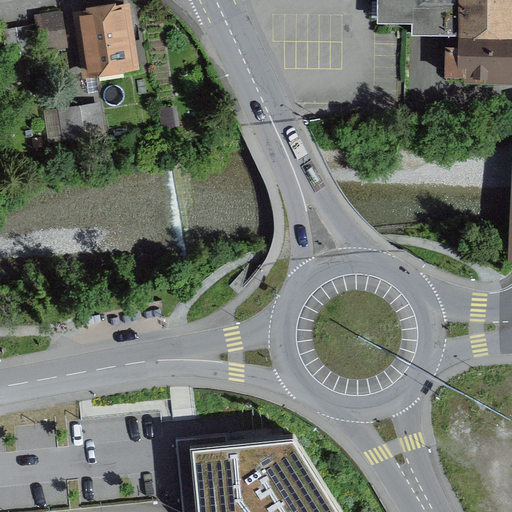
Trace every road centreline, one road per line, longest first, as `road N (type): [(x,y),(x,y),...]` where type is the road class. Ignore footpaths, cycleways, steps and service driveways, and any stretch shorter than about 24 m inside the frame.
road 1 (residential): [(179,356),(0,387)]
road 2 (primary): [(215,0),(290,158)]
road 3 (primary): [(374,262),(290,158)]
road 4 (residential): [(179,356),(304,388)]
road 5 (primary): [(290,158),(300,285)]
road 6 (primary): [(339,407),(422,499)]
